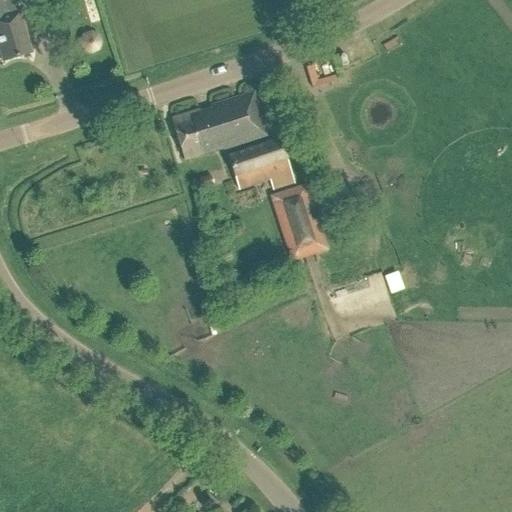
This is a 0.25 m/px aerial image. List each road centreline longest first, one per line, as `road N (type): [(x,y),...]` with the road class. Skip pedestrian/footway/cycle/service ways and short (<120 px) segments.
road 1 (tertiary): [(0,140),(296,49),(396,0)]
road 2 (tertiary): [(289,511),(230,446),(56,341),(0,284)]
